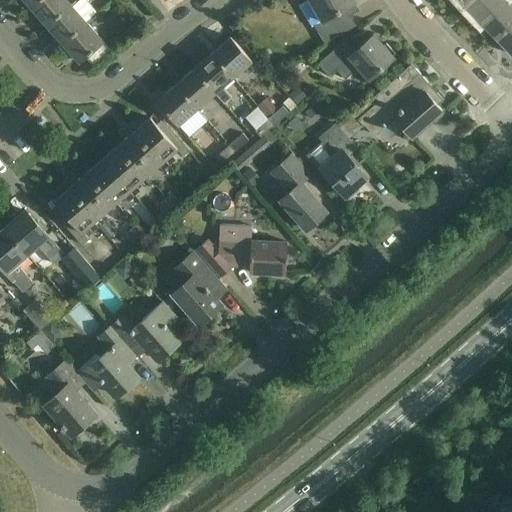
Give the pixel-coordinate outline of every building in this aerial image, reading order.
[(23,0),(31,8),(40,0),(23,0)] [(47,26),(71,5),(66,0),(40,0),(31,8),(47,26)] [(310,0),(320,16),(323,21),(314,26),(324,44),(356,26),(350,16),(354,13),(356,6),(352,0),(310,0)] [(464,0),(458,6),(464,12),(468,8),(479,20),(500,0),(464,0)] [(511,21),(511,0),(500,0),(479,20),(489,30),(484,35),(491,42),(511,21)] [(71,5),(47,26),(62,44),(86,23),(71,5)] [(511,21),(491,42),(497,48),(502,43),(511,54),(511,21)] [(86,23),(62,44),(79,63),(103,42),(86,23)] [(318,64),(329,76),(335,70),(344,79),(357,68),(368,79),(393,57),(392,56),(395,53),(386,44),(383,46),(373,35),(354,53),(344,41),(318,64)] [(229,38),(210,54),(232,79),(251,63),(229,38)] [(210,54),(192,70),(214,95),(232,79),(210,54)] [(361,109),(340,127),(349,138),(365,125),(374,135),(394,117),(395,119),(403,127),(399,130),(408,141),(442,111),(437,105),(443,100),(419,73),(411,65),(391,82),(361,109)] [(192,70),(174,85),(196,110),(214,95),(192,70)] [(156,102),(169,117),(177,127),(196,110),(174,85),(156,102)] [(289,95),(297,104),(307,96),(299,87),(289,95)] [(268,120),(273,127),(289,112),(284,106),(279,111),(267,98),(258,106),(269,119),(268,120)] [(326,130),(318,136),(329,148),(326,150),(331,155),(320,165),(334,181),(346,195),(366,178),(347,156),(357,147),(349,138),(340,127),(335,122),(327,114),(319,121),(326,130)] [(53,214),(66,229),(80,246),(89,238),(81,229),(175,147),(183,155),(188,151),(161,120),(155,125),(148,118),(53,202),(59,209),(53,214)] [(273,127),(268,120),(256,131),(261,137),(273,127)] [(228,147),(233,153),(249,140),(244,134),(239,138),(230,128),(222,136),(230,145),(228,147)] [(240,170),(278,136),(272,129),(234,164),(240,170)] [(233,153),(228,147),(215,158),(221,164),(233,153)] [(270,172),(275,178),(288,193),(278,201),(304,231),(326,213),(301,184),(311,175),(292,152),(270,172)] [(250,168),(244,174),(255,185),(260,180),(250,168)] [(167,211),(179,201),(173,193),(161,203),(167,211)] [(24,211),(3,228),(26,255),(38,245),(53,263),(62,256),(24,211)] [(146,231),(138,223),(128,233),(135,241),(146,231)] [(0,231),(0,268),(21,293),(32,283),(16,264),(26,255),(3,228),(0,231)] [(195,250),(206,263),(219,278),(230,268),(228,266),(248,267),(248,274),(284,276),(285,244),(249,242),(249,244),(218,241),(212,247),(206,240),(195,250)] [(171,295),(184,310),(197,325),(219,305),(214,299),(225,290),(191,251),(175,265),(188,280),(171,295)] [(136,268),(127,257),(115,267),(125,279),(136,268)] [(71,270),(88,290),(100,279),(83,260),(71,270)] [(21,313),(39,333),(51,322),(34,302),(21,313)] [(119,318),(109,327),(132,354),(143,345),(156,360),(177,342),(164,326),(174,318),(161,303),(130,330),(119,318)] [(122,363),(132,354),(109,327),(97,337),(108,350),(80,375),(90,387),(99,380),(114,397),(135,378),(122,363)] [(72,391),(82,383),(63,361),(44,378),(54,389),(40,401),(69,435),(92,415),(72,391)]
